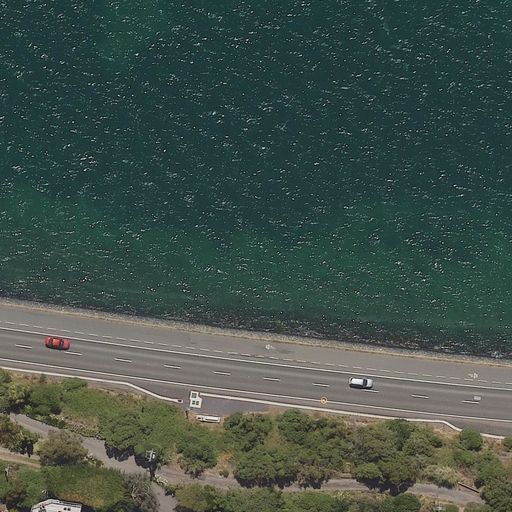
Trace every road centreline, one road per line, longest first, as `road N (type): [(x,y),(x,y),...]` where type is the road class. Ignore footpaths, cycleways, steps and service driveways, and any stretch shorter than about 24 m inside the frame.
road 1 (secondary): [(511,405),(0,342)]
road 2 (residential): [(0,407),(136,467),(106,470),(0,448)]
